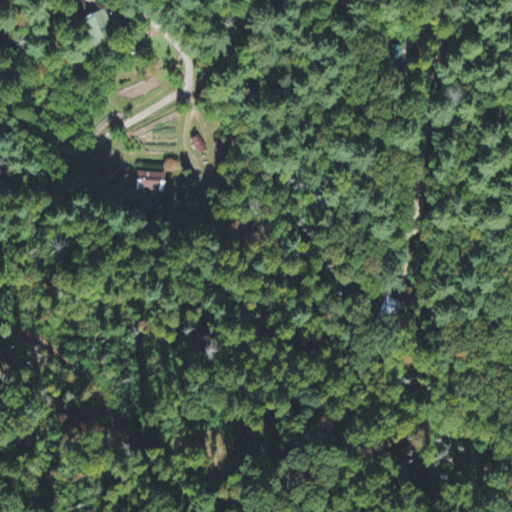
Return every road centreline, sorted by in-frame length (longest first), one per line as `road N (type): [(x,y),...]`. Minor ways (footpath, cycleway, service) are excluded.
road 1 (residential): [(140,0),(174,36),(188,66),(184,90),(74,150),(42,145),(0,109)]
road 2 (residential): [(406,266),(438,55),(466,0)]
